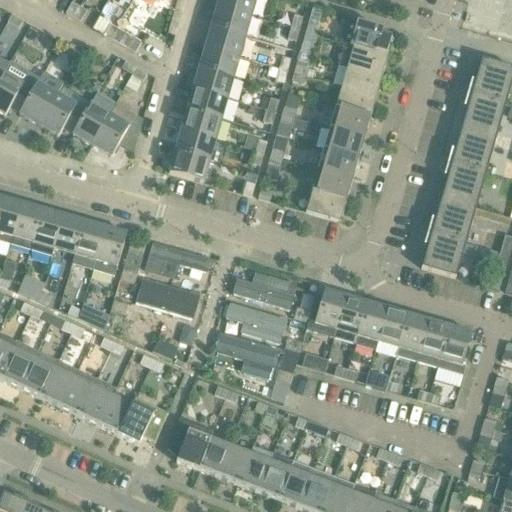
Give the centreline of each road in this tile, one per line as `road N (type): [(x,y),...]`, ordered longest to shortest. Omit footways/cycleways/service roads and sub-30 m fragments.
road 1 (residential): [(498,326),(462,455),(454,458),(294,401)]
road 2 (residential): [(434,33),(364,265)]
road 3 (residential): [(364,265),(134,206)]
road 4 (residential): [(3,0),(169,79)]
road 5 (residential): [(364,265),(378,291),(498,326)]
road 6 (residential): [(134,206),(0,169)]
road 7 (residential): [(130,511),(3,455)]
road 8 (residential): [(134,206),(169,79)]
